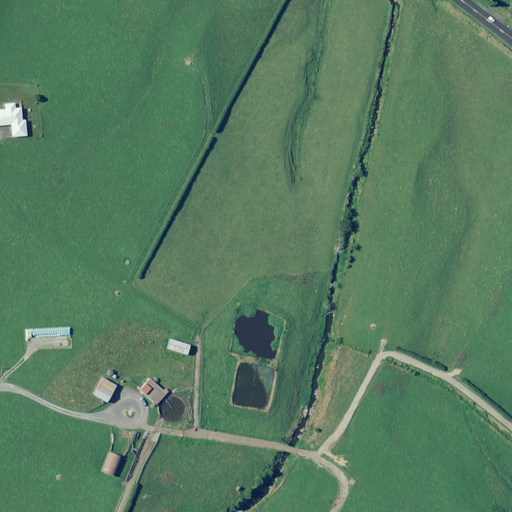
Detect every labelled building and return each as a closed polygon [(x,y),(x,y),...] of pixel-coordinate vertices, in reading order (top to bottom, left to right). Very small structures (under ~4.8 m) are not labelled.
[(13,109),(13,104),(3,105),(3,110),(0,110),(0,125),(9,125),(10,137),(24,136),(23,121),(20,122),(19,108),(13,109)] [(188,346),(168,340),(165,349),(185,355),(188,346)] [(114,386),(101,378),(91,395),(104,403),(114,386)] [(164,394),(147,379),(137,390),(154,405),(164,394)] [(120,457),(109,453),(101,472),(113,477),(120,457)]
